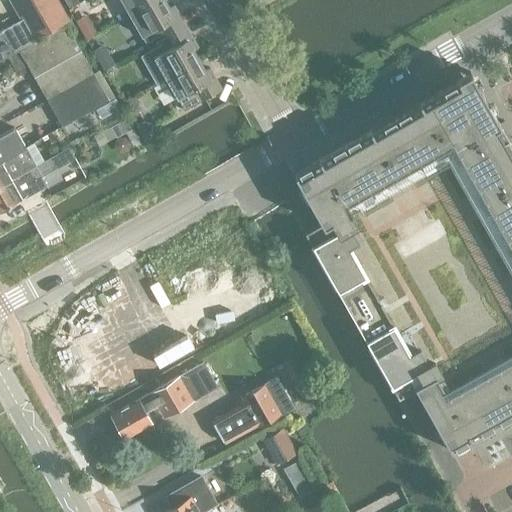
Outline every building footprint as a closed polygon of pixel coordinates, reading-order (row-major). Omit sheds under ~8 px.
[(9,0),(19,18),(33,41),(70,20),(58,0),(9,0)] [(120,0),(129,16),(157,0),(120,0)] [(173,15),(169,8),(164,0),(157,0),(129,16),(145,44),(162,35),(164,38),(185,26),(178,13),(173,15)] [(87,13),(75,19),(86,40),(97,34),(87,13)] [(0,60),(19,50),(33,42),(33,41),(19,18),(0,29),(0,60)] [(19,50),(47,99),(93,72),(66,24),(33,42),(19,50)] [(154,84),(165,78),(198,60),(192,49),(197,46),(192,37),(185,26),(164,38),(154,43),(156,48),(139,57),(154,84)] [(104,43),(92,50),(103,71),(115,65),(104,43)] [(165,78),(184,110),(221,89),(213,76),(209,78),(198,60),(165,78)] [(93,72),(47,99),(62,126),(109,99),(93,72)] [(511,150),(510,152),(509,149),(511,147),(499,125),(497,126),(495,123),(498,122),(493,113),(490,115),(489,112),(492,110),(483,94),(480,96),(478,93),(481,92),(472,75),(469,77),(467,73),(456,79),(457,80),(418,102),(419,103),(371,129),(318,159),(294,173),(321,222),(313,227),(304,232),(398,397),(404,394),(415,388),(450,450),(471,438),(471,437),(511,413),(511,150)] [(0,107),(13,100),(0,77),(0,107)] [(15,127),(0,135),(0,161),(26,147),(15,127)] [(116,138),(113,146),(119,153),(128,152),(131,143),(125,136),(116,138)] [(0,161),(0,185),(36,165),(26,147),(0,161)] [(68,147),(44,161),(42,162),(48,172),(74,157),(68,147)] [(36,165),(0,185),(0,211),(47,185),(36,165)] [(188,393),(191,399),(215,385),(203,364),(111,415),(124,437),(151,421),(145,410),(157,403),(160,409),(188,393)] [(215,418),(228,441),(257,424),(258,426),(293,406),(276,377),(244,395),(247,400),(215,418)] [(283,426),(262,438),(261,438),(276,464),(297,452),(283,426)] [(284,464),(299,492),(314,483),(299,455),(284,464)] [(162,511),(202,511),(212,507),(196,479),(182,487),(188,498),(162,511)] [(308,511),(333,511),(326,499),(307,510),(308,511)]
